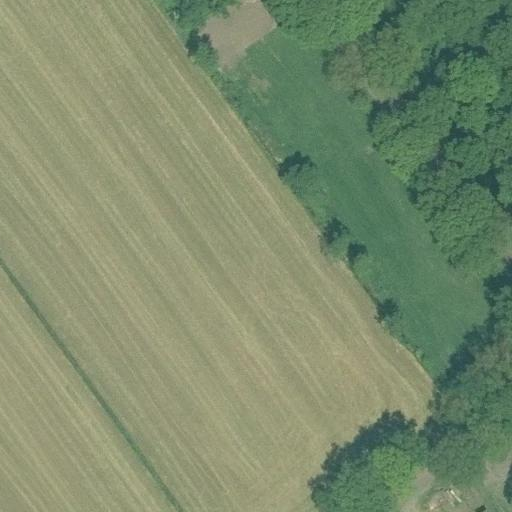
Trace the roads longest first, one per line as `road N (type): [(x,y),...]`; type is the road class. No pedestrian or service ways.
road 1 (unclassified): [(511,268),(314,0)]
road 2 (track): [(389,511),(511,414)]
